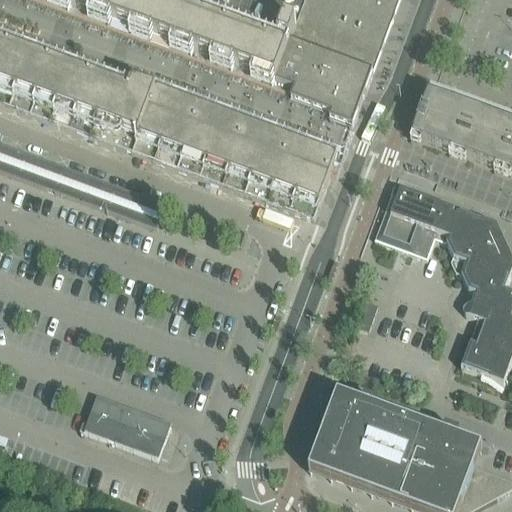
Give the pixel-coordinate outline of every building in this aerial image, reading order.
[(35,0),(295,96),(291,105),(332,120),(330,125),(353,133),(402,0),(35,0)] [(0,109),(314,226),(337,164),(134,88),(130,98),(0,49),(0,109)] [(485,78),(502,84),(503,84),(506,77),(487,71),(485,78)] [(511,129),(429,99),(412,143),(511,179),(511,129)] [(0,158),(53,179),(57,169),(0,148),(0,158)] [(0,176),(48,194),(51,185),(0,165),(0,176)] [(60,181),(163,219),(166,210),(63,172),(60,181)] [(54,196),(157,234),(160,225),(58,187),(54,196)] [(461,374),(504,390),(511,367),(511,297),(506,295),(511,278),(511,265),(496,231),(401,196),(399,200),(393,198),(375,246),(428,266),(435,245),(447,250),(454,265),(452,270),(456,280),(462,282),(469,297),(476,300),(472,311),(469,310),(464,314),(464,320),(479,327),(461,374)] [(361,415),(320,400),(325,473),(400,500),(423,511),(482,511),(511,496),(511,488),(471,473),(477,458),(456,451),(460,440),(446,435),(442,445),(375,421),(379,410),(365,405),(361,415)] [(88,431),(83,429),(80,437),(158,466),(169,435),(171,436),(171,435),(95,406),(95,408),(96,408),(88,431)]
